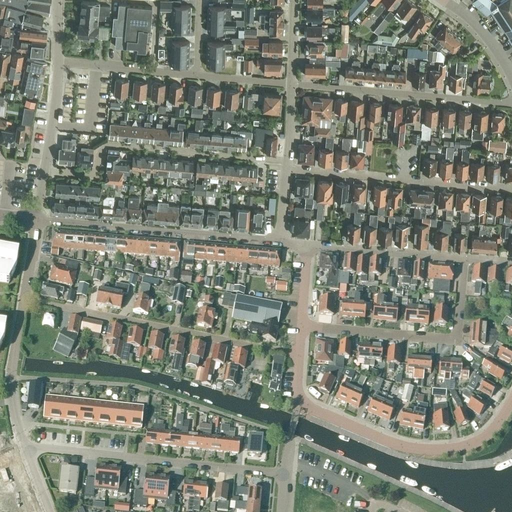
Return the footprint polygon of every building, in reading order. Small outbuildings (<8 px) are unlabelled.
[(0,0),(0,2),(11,4),(26,9),(27,2),(27,0),(0,0)] [(172,10),(172,30),(177,30),(190,31),(190,6),(177,5),(173,5),(174,1),(160,0),(160,6),(160,9),(168,9),(172,10)] [(368,0),(357,0),(349,9),(348,18),(352,18),(368,0)] [(382,0),(373,12),(378,16),(387,4),(393,9),(399,0),(382,0)] [(405,21),(407,19),(417,6),(408,0),(405,0),(397,11),(402,15),(400,18),(405,21)] [(490,0),(475,0),(474,2),(485,12),(488,8),(511,40),(511,0),(500,0),(500,1),(498,0),(494,0),(493,2),(490,0)] [(81,12),(106,15),(109,15),(110,6),(99,5),(99,2),(82,1),(81,12)] [(27,2),(26,9),(49,15),(50,4),(27,2)] [(232,2),(232,9),(244,10),(244,2),(232,2)] [(148,50),(152,7),(119,4),(118,17),(114,16),(112,33),(117,33),(116,47),(124,47),(135,48),(135,49),(148,50)] [(24,12),(25,12),(25,11),(7,6),(4,18),(3,24),(2,24),(1,26),(0,35),(3,35),(16,37),(17,30),(10,29),(10,26),(12,26),(13,20),(21,23),(24,12)] [(221,19),(231,19),(231,7),(222,7),(208,6),(208,19),(221,19)] [(246,6),(245,21),(253,21),(254,6),(246,6)] [(335,8),(327,8),(322,8),(307,8),(307,19),(322,20),(322,14),(335,14),(335,8)] [(283,23),(283,10),(270,10),(270,14),(260,14),(260,22),(265,22),(283,23)] [(373,31),(378,34),(394,14),(390,11),(373,31)] [(427,14),(422,11),(411,27),(411,26),(407,32),(414,36),(419,28),(424,31),(428,25),(432,17),(431,17),(431,16),(428,14),(427,14)] [(43,17),(25,12),(24,12),(21,23),(40,28),(43,17)] [(105,20),(106,15),(81,12),(80,24),(79,24),(97,25),(98,19),(105,20)] [(225,32),(225,29),(236,29),(236,25),(236,20),(231,20),(231,19),(221,19),(208,19),(207,31),(221,32),(225,32)] [(269,35),(283,35),(283,23),(265,22),(265,30),(269,30),(269,35)] [(97,26),(97,25),(79,24),(78,36),(82,37),(82,38),(83,40),(85,40),(87,40),(89,39),(89,37),(97,38),(97,37),(108,38),(109,27),(97,26)] [(33,29),(33,27),(24,26),(23,28),(21,28),(20,37),(46,40),(47,31),(33,29)] [(332,33),(332,27),(322,27),(322,26),(306,26),(306,37),(321,38),(321,33),(332,33)] [(445,44),(454,34),(450,30),(450,29),(448,27),(447,27),(446,26),(442,31),(441,29),(435,36),(439,39),(434,45),(438,49),(443,43),(444,44),(445,44)] [(244,38),(256,38),(257,29),(245,29),(244,38)] [(378,34),(372,41),(394,44),(399,37),(393,33),(391,36),(378,34)] [(444,44),(441,48),(446,53),(450,49),(454,53),(460,46),(458,45),(462,40),(461,40),(460,39),(458,37),(457,37),(454,34),(445,44),(444,44)] [(2,35),(0,48),(11,49),(13,37),(2,35)] [(45,56),(47,41),(19,38),(17,49),(30,52),(30,55),(31,55),(45,56)] [(257,38),(256,38),(244,38),(244,46),(257,46),(257,38)] [(171,41),(171,53),(176,53),(189,53),(189,41),(171,41)] [(262,54),(282,54),(282,42),(269,41),(269,44),(262,44),(262,54)] [(220,54),(225,55),(225,48),(233,48),(233,43),(207,42),(207,54),(220,54)] [(306,43),(306,55),(309,55),(316,55),(316,59),(325,59),(325,58),(326,54),(324,54),(324,44),(316,44),(306,43)] [(414,49),(413,57),(427,58),(428,50),(414,49)] [(436,60),(437,50),(429,50),(428,60),(436,60)] [(0,75),(6,77),(10,53),(0,51),(0,75)] [(171,53),(171,65),(189,65),(189,53),(176,53),(171,53)] [(23,55),(13,54),(9,69),(7,80),(18,82),(21,66),(23,55)] [(207,54),(206,66),(224,66),(225,55),(220,54),(207,54)] [(25,69),(33,71),(44,74),(47,63),(27,59),(25,69)] [(244,59),(244,70),(252,70),(253,59),(244,59)] [(282,73),(282,60),(257,59),(256,66),(264,67),(264,73),(282,73)] [(316,59),(309,59),(309,63),(305,63),(305,75),(325,76),(325,65),(325,59),(316,59)] [(354,79),(356,60),(353,60),(353,62),(352,62),(351,67),(345,66),(344,78),(346,78),(347,79),(349,79),(350,78),(354,79)] [(364,80),(365,68),(359,68),(360,63),(358,62),(359,60),(356,60),(354,79),(358,79),(359,80),(362,80),(363,79),(364,80)] [(425,73),(426,60),(420,60),(419,72),(413,71),(412,84),(414,84),(415,85),(418,85),(419,85),(423,85),(424,72),(425,73)] [(477,71),(477,61),(467,60),(466,70),(477,71)] [(466,76),(467,62),(457,61),(455,75),(450,74),(449,87),(451,87),(452,88),(455,89),(456,88),(460,88),(462,75),(466,76)] [(375,81),(376,62),(373,62),(373,64),(372,64),(371,69),(365,68),(364,80),(366,80),(367,81),(369,81),(370,80),(375,81)] [(379,82),(381,82),(383,81),(385,81),(386,70),(379,69),(380,64),(379,64),(379,62),(376,62),(375,81),(378,81),(379,82)] [(394,82),(396,64),(393,64),(393,66),(392,65),(391,71),(386,70),(385,81),(386,82),(387,82),(389,83),(390,82),(394,82)] [(396,64),(394,82),(398,83),(399,84),(401,84),(402,83),(404,83),(405,72),(399,71),(400,66),(398,66),(399,64),(396,64)] [(444,78),(445,64),(440,64),(439,71),(431,70),(429,85),(431,85),(432,86),(435,87),(436,86),(441,86),(442,77),(444,78)] [(20,92),(40,96),(44,74),(33,71),(25,69),(20,92)] [(488,89),(489,86),(490,85),(490,83),(489,82),(490,74),(469,73),(468,80),(471,80),(471,81),(474,81),(473,90),(480,90),(481,89),(488,89)] [(127,95),(128,80),(116,78),(114,94),(117,94),(117,99),(123,99),(124,95),(127,95)] [(145,97),(147,81),(134,80),(132,96),(136,96),(136,100),(142,101),(142,97),(145,97)] [(163,99),(165,83),(152,82),(151,98),(154,98),(154,102),(160,103),(160,98),(163,99)] [(178,84),(177,83),(173,82),(172,84),(170,84),(169,99),(173,100),(172,104),(178,105),(179,100),(183,101),(183,94),(181,93),(182,85),(178,84)] [(201,102),(202,87),(189,86),(188,101),(191,101),(191,106),(197,106),(197,102),(201,102)] [(216,88),(215,86),(211,86),(210,88),(208,87),(206,103),(209,103),(209,108),(215,108),(215,104),(219,104),(220,88),(216,88)] [(237,106),(238,90),(226,89),(224,104),(228,105),(227,109),(233,110),(234,105),(237,106)] [(262,111),(279,112),(281,96),(279,94),(263,93),(253,93),(253,96),(252,99),(260,99),(260,102),(263,103),(262,111)] [(253,96),(245,95),(244,107),(252,108),(252,99),(253,96)] [(315,126),(330,127),(330,124),(331,124),(332,111),(330,111),(331,99),(304,96),(302,122),(315,123),(315,126)] [(342,100),(340,99),(338,99),(337,99),(335,99),(335,111),(340,111),(339,120),(345,120),(346,100),(342,100)] [(363,102),(350,100),(348,116),(355,117),(355,125),(364,125),(365,115),(362,114),(363,102)] [(365,123),(379,124),(381,103),(369,102),(368,117),(366,117),(365,123)] [(403,142),(405,122),(400,121),(402,105),(389,104),(387,120),(394,121),(392,141),(403,142)] [(408,105),(406,121),(415,122),(414,128),(420,129),(421,122),(418,122),(419,106),(412,106),(412,105),(410,105),(408,105)] [(184,115),(184,110),(184,107),(176,107),(175,115),(184,115)] [(202,117),(202,112),(203,108),(193,107),(192,116),(202,117)] [(436,108),(435,107),(432,107),(430,107),(425,107),(424,122),(426,122),(425,131),(430,132),(431,123),(436,123),(438,108),(436,108)] [(453,109),(452,108),(449,108),(448,109),(442,109),(441,122),(443,122),(442,130),(453,131),(455,110),(453,109)] [(221,113),(220,119),(227,119),(233,119),(234,111),(222,110),(221,113)] [(469,111),(468,110),(465,110),(463,110),(458,110),(457,124),(459,124),(458,132),(460,132),(460,130),(463,130),(464,124),(469,125),(471,111),(469,111)] [(486,113),(484,111),(481,111),(480,112),(474,112),(473,127),(472,127),(471,138),(482,139),(483,128),(486,128),(487,113),(486,113)] [(502,114),(501,113),(499,113),(498,114),(492,113),(491,129),(492,129),(492,134),(497,135),(498,130),(504,130),(504,123),(503,123),(504,114),(502,114)] [(199,131),(202,132),(202,127),(199,126),(200,120),(200,119),(196,118),(195,131),(186,130),(185,143),(197,144),(199,131)] [(123,124),(126,125),(126,120),(121,119),(120,124),(110,123),(109,137),(121,138),(123,124)] [(121,138),(133,139),(135,125),(137,126),(138,121),(133,120),(132,125),(126,125),(123,124),(121,138)] [(144,126),(137,126),(135,125),(133,139),(145,140),(146,127),(149,127),(150,122),(145,122),(144,126)] [(185,123),(178,122),(177,129),(174,129),(170,129),(169,142),(181,143),(183,130),(185,130),(185,123)] [(158,128),(162,128),(162,123),(157,123),(156,127),(149,127),(146,127),(145,140),(157,141),(158,128)] [(169,142),(170,129),(174,129),(174,124),(170,124),(169,124),(168,128),(162,128),(158,128),(157,141),(169,142)] [(23,139),(25,126),(20,126),(18,125),(17,128),(16,133),(15,138),(23,139)] [(314,134),(330,136),(330,127),(315,126),(314,134)] [(211,132),(214,133),(214,128),(209,127),(208,132),(202,132),(199,131),(197,144),(209,146),(211,132)] [(222,133),(226,134),(226,129),(221,128),(220,133),(214,133),(211,132),(209,146),(221,147),(222,133)] [(276,152),(277,136),(272,136),(272,130),(256,128),(255,144),(265,145),(264,151),(276,152)] [(234,134),(237,135),(238,130),(231,129),(230,134),(226,134),(222,133),(221,147),(233,148),(234,134)] [(2,130),(0,141),(15,144),(25,146),(26,140),(23,139),(15,138),(16,133),(2,130)] [(237,135),(234,134),(233,148),(245,149),(246,145),(250,145),(252,131),(238,130),(237,135)] [(420,143),(421,133),(412,132),(411,143),(420,143)] [(333,137),(333,136),(330,136),(329,137),(327,137),(325,149),(320,149),(319,163),(320,163),(321,164),(325,164),(326,163),(331,164),(333,137)] [(60,149),(59,162),(74,163),(76,138),(67,137),(67,138),(62,138),(61,149),(60,149)] [(348,151),(349,151),(350,138),(343,137),(342,150),(336,150),(334,164),(336,164),(337,165),(341,165),(342,165),(347,165),(348,151)] [(364,153),(365,153),(366,140),(358,139),(357,152),(352,152),(350,165),(363,167),(364,153)] [(459,148),(462,148),(470,148),(471,140),(460,139),(459,148)] [(312,162),(313,145),(300,144),(298,161),(312,162)] [(453,161),(454,147),(447,147),(446,160),(440,159),(439,173),(451,174),(452,161),(453,161)] [(93,165),(94,149),(82,148),(81,152),(77,152),(76,163),(93,165)] [(469,162),(470,148),(462,148),(461,162),(457,161),(456,175),(457,175),(458,176),(462,176),(463,175),(467,176),(468,162),(469,162)] [(486,158),(486,163),(487,164),(485,177),(491,178),(492,179),(495,179),(497,178),(498,179),(500,164),(493,164),(494,151),(487,150),(486,158)] [(511,152),(503,152),(502,157),(510,158),(509,164),(506,164),(505,170),(506,170),(505,179),(511,180),(511,181),(511,180),(511,152)] [(434,159),(435,154),(430,153),(429,159),(424,158),(422,172),(435,173),(436,159),(434,159)] [(124,170),(130,170),(131,160),(119,159),(120,155),(118,155),(108,154),(107,168),(124,170)] [(144,170),(145,157),(133,156),(132,169),(142,170),(141,175),(146,175),(147,170),(144,170)] [(156,171),(157,158),(145,157),(144,170),(147,170),(154,171),(153,176),(158,176),(159,172),(156,171)] [(486,163),(486,158),(481,157),(481,163),(471,162),(470,176),(471,176),(472,177),(476,177),(477,177),(483,177),(484,163),(486,163)] [(168,172),(169,159),(157,158),(156,171),(159,172),(165,172),(165,177),(167,177),(170,177),(171,173),(168,172)] [(180,173),(181,160),(169,159),(168,172),(171,173),(178,173),(177,178),(182,178),(183,174),(180,173)] [(180,173),(183,174),(189,174),(189,179),(194,179),(194,175),(192,174),(193,161),(181,160),(180,173)] [(208,176),(209,163),(197,162),(196,175),(206,176),(205,180),(211,181),(211,176),(208,176)] [(221,164),(209,163),(208,176),(211,176),(218,177),(217,182),(220,182),(222,182),(223,177),(220,177),(221,164)] [(232,178),(233,165),(221,164),(220,177),(223,177),(230,178),(229,183),(234,183),(235,178),(232,178)] [(244,179),(245,166),(233,165),(232,178),(235,178),(242,179),(241,184),(247,184),(247,179),(244,179)] [(244,179),(247,179),(253,180),(253,185),(258,185),(258,180),(256,180),(257,167),(245,166),(244,179)] [(122,183),(123,172),(107,170),(106,182),(109,182),(113,182),(122,183)] [(307,198),(312,198),(314,182),(309,181),(309,180),(297,179),(296,194),(304,194),(304,198),(307,198)] [(317,205),(316,218),(322,219),(323,205),(324,205),(325,200),(331,200),(332,193),(329,193),(330,182),(318,181),(316,204),(317,205)] [(346,201),(348,183),(336,182),(334,198),(341,198),(340,205),(343,205),(343,204),(345,204),(346,201)] [(67,195),(68,184),(57,183),(56,194),(60,194),(60,197),(65,198),(65,195),(67,195)] [(78,196),(79,184),(68,184),(67,195),(65,195),(65,198),(69,198),(69,195),(75,196),(78,196)] [(88,197),(89,185),(79,184),(78,196),(75,196),(75,198),(80,199),(80,196),(86,197),(88,197)] [(365,200),(366,185),(353,184),(352,199),(351,199),(350,211),(357,211),(358,200),(365,200)] [(88,197),(86,197),(86,199),(90,200),(90,197),(99,198),(100,186),(89,185),(88,197)] [(384,213),(386,187),(374,186),(373,201),(378,202),(377,213),(384,213)] [(400,203),(401,188),(389,187),(388,202),(387,202),(386,215),(392,215),(393,202),(400,203)] [(420,217),(422,190),(410,189),(409,204),(415,204),(414,216),(420,217)] [(422,190),(420,217),(425,217),(426,205),(432,206),(433,191),(422,190)] [(446,213),(453,214),(453,208),(450,207),(452,192),(446,192),(446,191),(442,191),(442,192),(440,191),(438,206),(447,207),(446,213)] [(468,221),(469,209),(468,209),(469,194),(457,193),(455,208),(461,209),(460,221),(468,221)] [(485,222),(486,217),(486,211),(484,210),(485,195),(473,194),(472,209),(480,210),(479,222),(485,222)] [(113,218),(114,206),(113,206),(114,196),(107,195),(104,198),(103,205),(100,205),(99,217),(113,218)] [(501,197),(500,196),(497,196),(495,196),(491,196),(489,210),(487,209),(486,223),(495,224),(496,211),(501,211),(503,197),(501,197)] [(141,220),(142,209),(138,208),(139,198),(129,197),(127,219),(141,220)] [(65,203),(65,199),(60,199),(60,202),(55,201),(54,213),(66,214),(66,203),(65,203)] [(77,203),(75,203),(68,202),(69,200),(65,199),(65,203),(66,203),(66,214),(76,215),(77,203)] [(87,204),(86,204),(79,203),(79,200),(75,200),(75,203),(77,203),(76,215),(87,215),(87,204)] [(114,206),(113,218),(125,219),(126,207),(123,207),(124,201),(118,200),(118,207),(114,206)] [(87,204),(87,215),(98,216),(99,205),(90,204),(90,201),(86,201),(86,204),(87,204)] [(167,222),(168,205),(169,202),(157,201),(157,204),(156,221),(167,222)] [(156,221),(157,204),(147,204),(147,209),(143,209),(142,220),(156,221)] [(168,205),(167,222),(177,223),(179,206),(168,205)] [(191,225),(192,213),(190,212),(190,206),(181,206),(179,224),(191,225)] [(310,218),(311,210),(304,209),(305,207),(295,206),(294,216),(292,234),(308,235),(309,225),(313,226),(314,218),(310,218)] [(191,225),(201,225),(203,208),(192,207),(192,213),(191,225)] [(217,227),(218,209),(208,208),(207,214),(204,214),(203,226),(217,227)] [(249,218),(249,209),(236,208),(236,217),(235,217),(234,228),(248,230),(249,218)] [(232,228),(233,216),(230,216),(230,210),(220,209),(219,215),(218,227),(232,228)] [(250,230),(264,231),(265,219),(264,219),(265,210),(254,210),(253,218),(251,218),(250,230)] [(361,226),(362,212),(354,211),(353,225),(347,224),(346,238),(348,238),(349,239),(352,240),(353,239),(359,239),(360,225),(361,226)] [(393,228),(394,221),(395,216),(390,215),(389,221),(389,228),(380,227),(378,241),(380,241),(381,242),(384,243),(385,242),(391,242),(392,228),(393,228)] [(430,225),(430,223),(430,218),(422,218),(421,230),(415,230),(413,244),(415,244),(415,245),(421,246),(421,245),(426,245),(428,225),(430,225)] [(377,227),(378,220),(370,219),(369,226),(363,226),(362,240),(364,240),(365,241),(368,241),(369,240),(375,241),(376,227),(377,227)] [(450,233),(451,220),(443,219),(442,232),(435,231),(434,246),(436,246),(436,247),(441,248),(441,247),(447,247),(448,233),(450,233)] [(461,234),(454,233),(453,248),(455,248),(455,249),(460,249),(460,248),(466,249),(467,235),(468,235),(469,222),(462,221),(461,234)] [(496,241),(496,237),(490,236),(491,228),(490,228),(490,224),(485,223),(485,228),(483,250),(488,251),(488,252),(493,253),(493,251),(495,251),(496,241)] [(511,233),(511,224),(502,224),(501,235),(508,236),(508,233),(511,233)] [(406,244),(407,226),(398,225),(395,227),(395,231),(394,243),(395,243),(396,244),(400,244),(401,243),(406,244)] [(483,250),(485,228),(480,228),(479,235),(472,235),(471,249),(473,250),(473,251),(478,251),(478,250),(483,250)] [(322,239),(332,239),(332,230),(322,230),(322,239)] [(62,249),(64,234),(53,233),(51,248),(58,249),(62,249)] [(62,249),(73,250),(74,234),(64,234),(62,249)] [(85,235),(74,234),(73,250),(83,251),(85,235)] [(85,235),(83,251),(94,252),(95,236),(85,235)] [(95,236),(94,252),(100,253),(104,253),(106,237),(95,236)] [(106,237),(104,253),(107,253),(115,254),(116,238),(106,237)] [(116,238),(115,254),(125,255),(127,239),(116,238)] [(127,239),(125,255),(136,256),(137,240),(127,239)] [(137,240),(136,256),(147,257),(148,241),(137,240)] [(148,241),(147,257),(157,258),(158,242),(148,241)] [(158,242),(157,258),(168,258),(169,243),(158,242)] [(174,259),(174,263),(178,263),(178,259),(180,244),(169,243),(168,258),(174,259)] [(194,245),(184,244),(182,260),(193,261),(194,245)] [(204,262),(205,246),(194,245),(193,261),(204,262)] [(205,246),(204,262),(214,263),(216,247),(205,246)] [(214,263),(225,264),(226,248),(216,247),(214,263)] [(0,282),(8,284),(16,269),(18,253),(7,251),(6,250),(5,249),(1,249),(0,248),(0,282)] [(237,249),(226,248),(225,264),(236,265),(237,249)] [(236,265),(242,265),(241,270),(246,270),(246,266),(248,250),(237,249),(236,265)] [(246,266),(251,266),(251,270),(257,270),(257,267),(258,251),(248,250),(246,266)] [(269,252),(258,251),(257,267),(267,268),(269,252)] [(269,252),(267,268),(278,268),(280,252),(269,252)] [(330,278),(330,289),(337,290),(338,272),(334,271),(336,257),(322,256),(320,258),(319,270),(328,271),(327,278),(330,278)] [(338,285),(346,286),(348,286),(349,274),(354,274),(356,259),(344,258),(343,273),(339,273),(338,285)] [(366,284),(366,277),(364,277),(366,260),(357,259),(356,276),(360,276),(360,283),(365,284),(366,284)] [(370,288),(377,288),(377,284),(373,284),(374,276),(380,277),(381,261),(370,260),(367,284),(366,284),(365,284),(365,287),(370,288)] [(72,286),(77,266),(66,263),(64,269),(53,266),(49,280),(72,286)] [(409,268),(409,264),(398,263),(396,277),(403,277),(402,285),(409,286),(410,281),(409,281),(409,278),(410,268),(409,268)] [(410,281),(410,287),(414,287),(415,287),(416,287),(416,282),(422,282),(424,265),(414,264),(413,281),(410,281)] [(433,281),(439,281),(441,266),(429,265),(427,280),(433,281)] [(453,267),(441,266),(439,281),(449,282),(452,282),(453,267)] [(471,283),(474,284),(473,296),(479,296),(480,284),(484,284),(485,270),(480,270),(479,269),(476,269),(475,269),(473,269),(472,277),(471,283)] [(177,283),(178,275),(178,271),(167,270),(166,282),(177,283)] [(500,285),(501,272),(489,271),(488,278),(487,278),(487,284),(489,284),(488,292),(493,292),(493,285),(500,285)] [(99,283),(101,273),(94,272),(92,281),(99,283)] [(502,299),(507,300),(507,299),(508,294),(508,286),(511,286),(511,272),(506,272),(505,286),(503,286),(503,294),(502,299)] [(188,283),(189,273),(180,273),(179,283),(188,283)] [(134,287),(137,278),(130,276),(128,285),(134,287)] [(157,287),(158,282),(143,279),(142,284),(157,287)] [(216,279),(215,290),(222,291),(223,280),(216,279)] [(439,281),(438,294),(448,295),(449,282),(439,281)] [(86,298),(89,286),(79,283),(76,295),(86,298)] [(276,283),(275,292),(285,293),(286,284),(276,283)] [(111,293),(108,308),(120,310),(123,295),(127,296),(128,288),(117,285),(115,293),(111,293)] [(147,300),(149,287),(141,285),(139,298),(135,298),(132,313),(147,316),(150,301),(147,300)] [(346,293),(346,286),(338,285),(337,290),(339,290),(338,293),(346,293)] [(62,295),(63,290),(59,289),(43,286),(41,297),(57,300),(58,294),(62,295)] [(108,308),(111,293),(108,292),(109,287),(102,286),(101,291),(99,290),(95,305),(108,308)] [(182,305),(186,289),(174,287),(171,303),(182,305)] [(245,289),(234,287),(233,293),(243,295),(245,289)] [(338,293),(339,291),(328,290),(328,295),(324,294),(325,292),(322,292),(322,299),(320,299),(318,315),(332,316),(334,301),(338,301),(338,293)] [(68,292),(66,303),(72,304),(74,293),(68,292)] [(354,297),(354,293),(349,293),(348,303),(341,302),(340,317),(352,318),(354,297)] [(228,309),(231,296),(223,294),(221,307),(228,309)] [(275,342),(278,327),(282,307),(236,297),(232,320),(251,324),(248,336),(260,339),(275,342)] [(352,318),(364,319),(365,312),(365,304),(358,303),(359,297),(354,297),(352,318)] [(374,298),(372,320),(384,321),(385,306),(386,299),(374,298)] [(502,299),(494,299),(491,298),(490,307),(506,308),(507,300),(502,299)] [(210,313),(213,301),(205,299),(202,312),(199,311),(196,326),(211,329),(214,314),(210,313)] [(385,306),(384,321),(396,322),(397,307),(396,307),(397,301),(392,301),(391,307),(385,306)] [(416,324),(417,309),(411,309),(412,303),(407,302),(406,308),(405,308),(404,323),(416,324)] [(443,310),(444,303),(438,303),(438,310),(435,310),(434,326),(443,326),(444,326),(446,326),(447,311),(443,310)] [(417,309),(416,324),(428,325),(429,310),(428,310),(428,309),(432,309),(432,304),(423,304),(423,310),(417,309)] [(67,333),(62,331),(53,350),(67,357),(77,336),(80,320),(70,318),(67,333)] [(511,322),(505,318),(500,327),(510,333),(507,339),(511,342),(511,322)] [(100,336),(102,325),(83,320),(80,332),(100,336)] [(499,332),(485,331),(486,326),(471,325),(470,336),(497,338),(498,338),(499,332)] [(108,358),(119,361),(123,345),(118,344),(121,329),(109,326),(105,344),(108,348),(110,348),(108,358)] [(127,345),(123,345),(119,361),(119,362),(127,364),(130,347),(138,348),(139,348),(142,333),(130,331),(127,345)] [(151,359),(158,361),(157,362),(161,363),(164,353),(160,352),(163,337),(151,335),(147,350),(149,350),(153,351),(151,359)] [(470,336),(469,347),(491,349),(494,343),(497,338),(470,336)] [(171,339),(168,354),(174,356),(172,368),(178,370),(182,350),(184,342),(171,339)] [(334,366),(335,357),(331,356),(332,344),(323,343),(323,342),(319,342),(316,344),(315,349),(316,349),(315,362),(328,363),(327,369),(328,369),(334,369),(334,367),(334,366)] [(334,369),(343,370),(344,357),(349,358),(350,344),(340,343),(340,351),(338,353),(338,357),(335,357),(334,366),(334,367),(334,369)] [(503,347),(496,343),(492,350),(494,352),(496,349),(500,352),(497,357),(510,364),(511,361),(511,353),(509,352),(508,349),(503,347)] [(189,358),(188,358),(186,368),(196,370),(197,370),(198,361),(202,361),(205,346),(192,344),(189,358)] [(363,366),(368,367),(370,346),(358,345),(357,360),(364,361),(363,366)] [(382,347),(370,346),(368,367),(373,367),(374,362),(381,362),(382,347)] [(213,348),(210,363),(206,362),(201,385),(210,387),(214,371),(216,372),(219,370),(220,365),(223,366),(226,350),(213,348)] [(399,365),(400,351),(388,350),(387,364),(388,364),(388,371),(393,372),(394,365),(399,365)] [(480,364),(483,359),(473,351),(469,357),(480,364)] [(244,370),(247,355),(234,352),(231,367),(227,366),(223,385),(234,387),(237,369),(244,370)] [(501,381),(506,373),(499,369),(498,367),(491,363),(493,360),(486,356),(484,359),(486,360),(483,367),(490,371),(488,374),(501,381)] [(275,357),(274,363),(275,366),(283,366),(283,358),(275,357)] [(418,379),(420,359),(407,357),(406,372),(413,372),(412,378),(418,379)] [(418,379),(422,379),(423,373),(430,374),(431,360),(420,359),(418,379)] [(449,381),(451,361),(439,360),(438,375),(444,375),(443,380),(449,381)] [(460,380),(467,380),(468,373),(468,371),(467,371),(468,363),(451,361),(449,381),(449,383),(454,383),(454,376),(460,377),(460,380)] [(339,379),(343,370),(334,369),(328,369),(318,391),(328,395),(336,377),(339,379)] [(467,380),(467,385),(469,386),(471,382),(476,374),(470,373),(468,373),(467,380)] [(474,376),(467,388),(473,392),(477,384),(481,386),(479,391),(491,398),(496,390),(489,386),(489,384),(484,382),(480,379),(482,376),(476,373),(474,376)] [(271,384),(270,390),(280,393),(281,377),(274,376),(273,379),(277,379),(276,386),(271,384)] [(357,385),(362,387),(365,379),(360,377),(357,385)] [(379,390),(382,381),(376,379),(372,388),(379,390)] [(347,404),(353,391),(347,388),(350,382),(345,380),(343,386),(342,386),(336,399),(347,404)] [(27,393),(29,393),(28,408),(38,409),(39,399),(41,399),(43,387),(41,387),(41,386),(30,385),(26,385),(27,393)] [(355,391),(353,391),(347,404),(358,409),(364,395),(359,393),(362,387),(357,385),(355,391)] [(409,403),(413,388),(404,387),(400,401),(409,403)] [(465,392),(462,396),(471,402),(467,407),(480,416),(485,407),(479,403),(478,401),(471,395),(472,393),(467,389),(465,392)] [(378,417),(384,404),(378,401),(381,395),(376,393),(374,399),(373,399),(367,412),(378,417)] [(417,404),(422,405),(424,397),(417,396),(415,403),(417,404)] [(463,411),(460,403),(455,396),(453,398),(451,399),(455,404),(458,413),(454,414),(459,427),(468,424),(465,416),(465,414),(464,410),(463,411)] [(61,399),(45,397),(43,419),(59,421),(61,399)] [(384,404),(378,417),(389,421),(395,408),(389,406),(392,400),(388,398),(385,404),(384,404)] [(77,400),(61,399),(59,421),(75,423),(77,400)] [(94,402),(77,400),(75,423),(91,425),(94,402)] [(110,404),(94,402),(91,425),(107,426),(110,404)] [(126,406),(110,404),(107,426),(124,428),(126,406)] [(422,405),(417,404),(416,412),(415,411),(411,428),(423,430),(426,414),(421,413),(422,405)] [(143,407),(126,406),(124,428),(141,430),(143,407)] [(411,428),(415,411),(414,411),(414,414),(412,413),(413,407),(408,406),(407,412),(402,411),(399,426),(411,428)] [(447,415),(446,406),(445,406),(439,407),(439,406),(438,406),(438,407),(434,408),(434,407),(433,407),(434,416),(433,416),(434,431),(449,430),(447,415)] [(153,426),(152,432),(146,431),(145,445),(157,446),(159,426),(153,426)] [(168,447),(170,433),(164,433),(164,427),(163,427),(159,426),(157,446),(168,447)] [(175,434),(170,433),(168,447),(180,449),(182,429),(176,428),(175,434)] [(191,450),(193,436),(187,435),(187,429),(182,429),(180,449),(191,450)] [(205,431),(199,431),(199,437),(193,436),(191,450),(203,451),(205,431)] [(214,452),(216,438),(210,438),(211,432),(205,431),(203,451),(214,452)] [(228,434),(223,433),(222,439),(216,438),(214,452),(226,453),(228,434)] [(226,453),(238,455),(239,441),(233,440),(234,434),(228,434),(226,453)] [(266,439),(267,434),(258,434),(257,438),(249,437),(247,456),(259,457),(261,438),(266,439)] [(105,492),(108,468),(96,467),(96,466),(94,480),(86,479),(84,496),(93,497),(93,490),(105,492)] [(0,485),(17,479),(13,468),(0,472),(0,485)] [(126,484),(119,483),(120,469),(108,468),(105,492),(117,493),(117,495),(125,496),(126,484)] [(67,493),(70,471),(61,470),(59,492),(67,493)] [(70,471),(67,493),(75,494),(78,472),(70,471)] [(146,508),(147,500),(156,501),(158,478),(145,476),(143,492),(135,492),(133,507),(146,508)] [(158,478),(156,501),(166,502),(166,507),(173,508),(175,494),(168,493),(169,478),(168,479),(158,478)] [(21,489),(17,479),(0,485),(0,486),(4,496),(21,489)] [(194,510),(196,485),(184,483),(182,497),(189,498),(188,503),(190,503),(190,510),(194,510)] [(196,485),(194,510),(196,510),(197,504),(199,504),(200,499),(206,500),(208,486),(196,485)] [(227,511),(228,503),(225,503),(227,488),(216,487),(214,502),(219,502),(218,510),(227,511)] [(8,506),(25,499),(21,489),(4,496),(8,506)] [(236,489),(235,496),(248,497),(247,504),(247,505),(259,506),(261,492),(248,490),(236,489)] [(9,511),(22,511),(29,510),(25,499),(8,506),(9,511)] [(234,510),(234,511),(245,511),(258,511),(259,506),(247,505),(238,504),(235,503),(234,510)]
